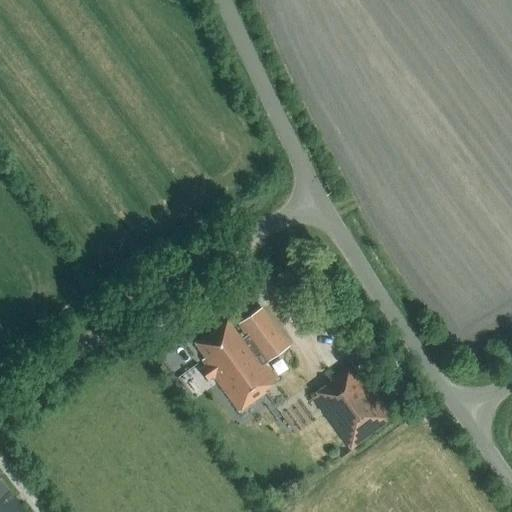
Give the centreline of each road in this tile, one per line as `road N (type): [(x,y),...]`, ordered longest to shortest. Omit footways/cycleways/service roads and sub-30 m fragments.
road 1 (tertiary): [(0,408),(311,201)]
road 2 (tertiary): [(463,413),(311,201)]
road 3 (tertiary): [(311,201),(219,0)]
